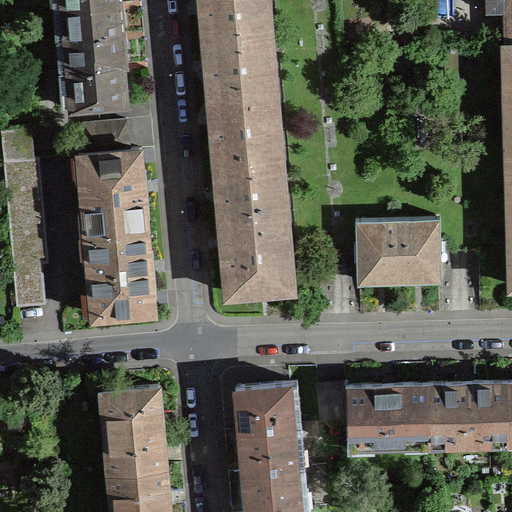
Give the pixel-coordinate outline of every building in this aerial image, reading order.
[(119,0),(62,6),(65,36),(122,31),(120,11),(119,0)] [(201,0),(202,5),(205,36),(270,31),(266,0),(201,0)] [(511,0),(486,0),(487,9),(507,8),(508,43),(511,42),(511,0)] [(122,31),(65,36),(65,37),(68,67),(122,62),(125,62),(123,41),(122,31)] [(270,31),(205,36),(207,59),(210,91),(275,85),(270,31)] [(503,56),(505,56),(506,95),(511,94),(511,42),(508,43),(503,43),(503,56)] [(122,62),(68,67),(68,73),(71,102),(71,105),(71,107),(73,107),(124,103),(126,103),(126,100),(124,78),(122,62)] [(275,85),(210,91),(212,117),(216,161),(281,156),(275,85)] [(85,151),(129,147),(126,117),(83,121),(85,151)] [(34,155),(31,126),(2,129),(4,158),(34,155)] [(143,164),(141,164),(139,146),(129,147),(85,151),(88,176),(80,176),(81,177),(84,206),(83,206),(83,207),(90,206),(92,231),(146,226),(145,208),(147,208),(144,182),(143,164)] [(34,155),(4,158),(17,304),(43,302),(39,260),(45,259),(36,155),(34,155)] [(281,156),(216,161),(218,186),(221,216),(286,210),(281,156)] [(267,287),(292,284),(286,210),(221,216),(223,241),(227,290),(252,288),(252,282),(267,281),(267,287)] [(439,276),(438,216),(395,217),(397,277),(415,277),(439,276)] [(395,217),(358,218),(359,278),(376,278),(397,277),(395,217)] [(150,244),(148,244),(146,226),(92,231),(95,256),(88,256),(88,257),(91,286),(90,286),(90,287),(97,286),(99,310),(92,311),(92,313),(154,307),(152,288),(154,288),(152,261),(150,244)] [(483,433),(508,432),(507,378),(473,379),(473,378),(461,379),(455,379),(427,380),(429,435),(454,434),(454,442),(483,442),(483,433)] [(237,398),(239,426),(294,422),(290,379),(241,383),(236,389),(237,398)] [(321,419),(349,417),(348,382),(348,380),(317,382),(321,419)] [(375,382),(348,382),(349,417),(349,437),(375,436),(375,443),(404,443),(404,435),(429,435),(427,380),(393,381),(393,380),(382,381),(375,382)] [(113,456),(114,467),(166,462),(162,425),(164,425),(163,409),(161,409),(161,408),(159,382),(101,387),(102,389),(107,389),(108,398),(105,398),(110,457),(113,456)] [(294,422),(239,426),(240,436),(243,468),(297,463),(294,422)] [(166,462),(114,467),(115,479),(111,480),(114,511),(170,511),(170,505),(171,504),(170,488),(168,488),(168,487),(166,462)] [(301,505),(297,463),(243,468),(244,478),(247,510),(301,505)]
